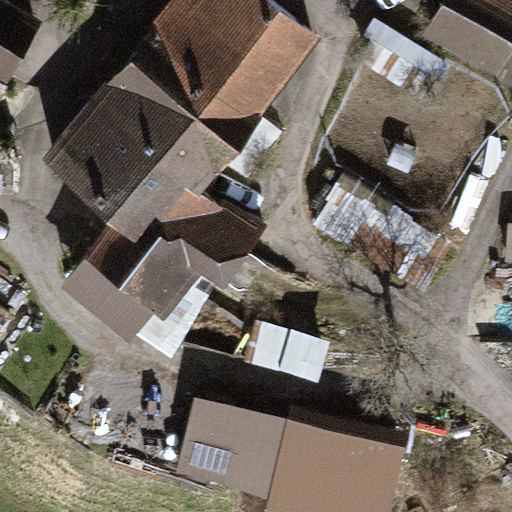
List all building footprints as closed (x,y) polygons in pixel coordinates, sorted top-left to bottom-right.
[(42,16),(15,0),(0,0),(0,71),(11,77),(42,16)] [(324,31),(283,0),(169,0),(43,151),(113,210),(60,271),(61,282),(140,344),(147,331),(173,351),(222,276),(230,282),(271,222),(227,195),(224,198),(206,183),(324,31)] [(511,0),(440,0),(424,28),(503,66),(508,59),(511,51),(511,0)] [(347,170),(315,219),(423,286),(454,237),(347,170)] [(324,372),(330,332),(264,321),(257,360),(324,372)] [(290,414),(198,393),(179,470),(271,490),(268,503),(311,511),(393,511),(413,428),(293,399),(290,414)]
